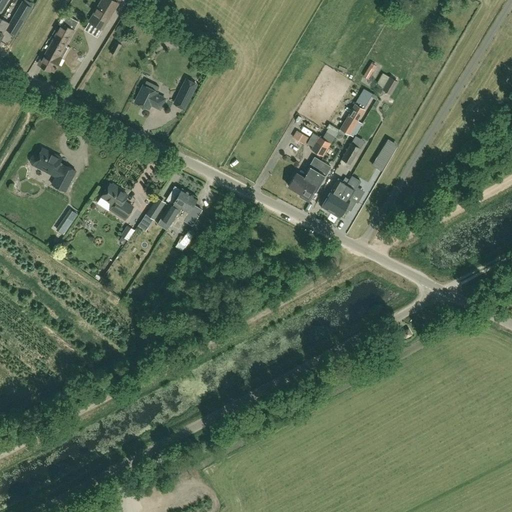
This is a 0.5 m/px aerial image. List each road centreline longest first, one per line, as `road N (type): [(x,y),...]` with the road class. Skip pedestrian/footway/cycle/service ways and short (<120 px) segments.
road 1 (track): [(511,177),(0,461)]
road 2 (unclassified): [(443,291),(0,63)]
road 3 (unclassified): [(37,511),(443,291)]
